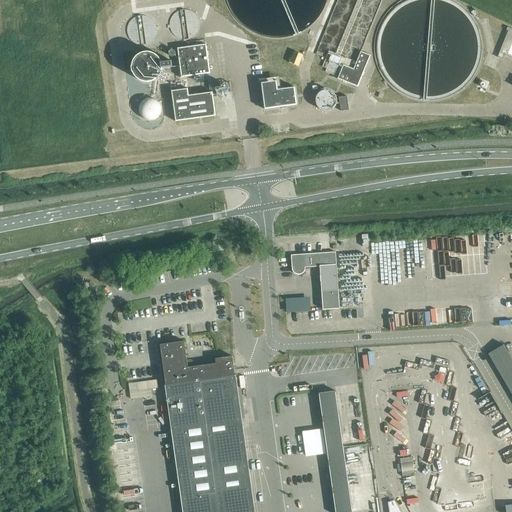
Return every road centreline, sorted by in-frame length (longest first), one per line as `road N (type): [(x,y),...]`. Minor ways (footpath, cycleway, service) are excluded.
road 1 (primary): [(0,258),(408,180),(511,170)]
road 2 (primary): [(511,155),(305,172),(0,225)]
road 3 (unknown): [(377,406),(409,409),(425,504),(434,511)]
